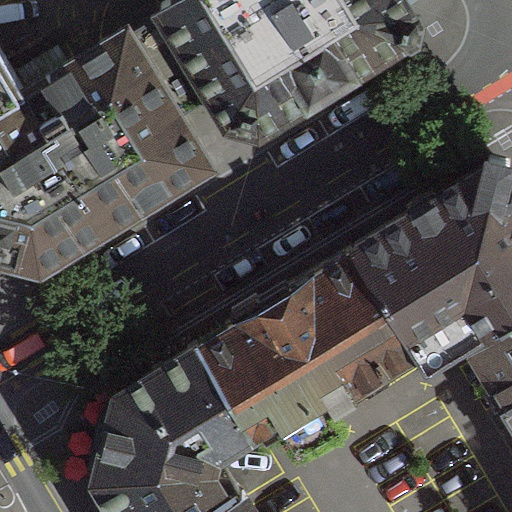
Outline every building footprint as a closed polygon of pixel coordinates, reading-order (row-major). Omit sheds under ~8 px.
[(147,0),(143,3),(151,17),(217,124),(231,147),(303,103),(424,30),(405,0),(147,0)] [(217,124),(151,17),(138,25),(126,32),(191,139),(203,132),(217,124)] [(120,21),(20,82),(0,94),(0,255),(33,268),(206,162),(191,139),(126,32),(120,21)] [(0,94),(20,82),(0,49),(0,94)] [(441,318),(463,355),(511,324),(511,173),(508,167),(508,156),(485,157),(486,169),(345,255),(398,343),(441,318)] [(345,255),(186,352),(244,448),(404,354),(398,343),(345,255)] [(511,324),(463,355),(511,435),(511,324)] [(116,511),(210,511),(240,494),(219,461),(244,448),(186,352),(108,399),(94,473),(116,511)] [(251,511),(240,494),(210,511),(251,511)]
